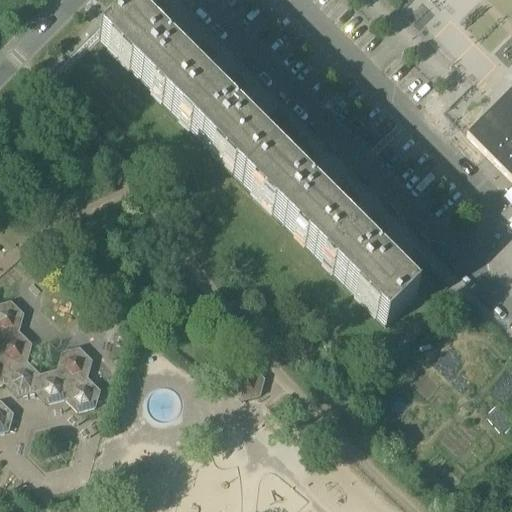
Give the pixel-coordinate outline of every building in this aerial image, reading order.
[(97,43),(128,74),(384,330),(415,299),(383,267),(390,259),(391,259),(392,259),(388,257),(386,256),(383,254),(381,252),(379,250),(377,247),(376,245),(373,238),(372,238),(376,251),(372,256),(317,202),(321,198),(335,199),(335,198),(325,194),(323,193),(322,192),(321,191),(311,178),(311,179),(302,186),(240,124),(248,116),(249,116),(245,114),(243,113),(240,111),(238,109),(236,107),(234,104),(233,102),(231,95),(229,95),(233,108),(229,113),(172,57),(176,54),(189,55),(189,54),(180,50),(179,49),(168,35),(168,36),(159,43),(128,12),(97,43)] [(511,91),(465,139),(511,186),(511,91)] [(64,403),(76,416),(93,411),(98,394),(85,381),(89,365),(77,351),(61,357),(56,374),(38,378),(25,366),(28,353),(30,348),(17,335),(22,318),(9,305),(0,307),(0,387),(3,387),(16,400),(34,395),(46,408),(64,403)] [(250,370),(234,374),(233,375),(228,392),(241,404),(258,400),(262,382),(250,370)] [(0,435),(6,434),(11,418),(0,406),(0,435)]
